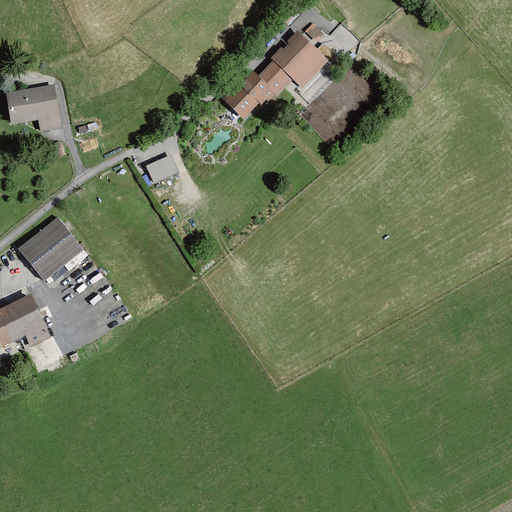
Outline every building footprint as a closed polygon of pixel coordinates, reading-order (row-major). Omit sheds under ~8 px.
[(317,43),(325,34),(313,23),(305,31),(317,43)] [(300,89),(327,61),(296,32),(254,76),(248,70),(221,99),(242,119),(258,103),(262,107),(274,95),(275,97),(291,80),(300,89)] [(38,132),(60,128),(52,85),(2,94),(8,125),(36,120),(38,132)] [(144,166),(151,185),(177,174),(169,156),(144,166)] [(17,248),(43,281),(82,251),(56,218),(17,248)] [(27,349),(49,338),(28,294),(0,307),(0,346),(21,337),(27,349)]
